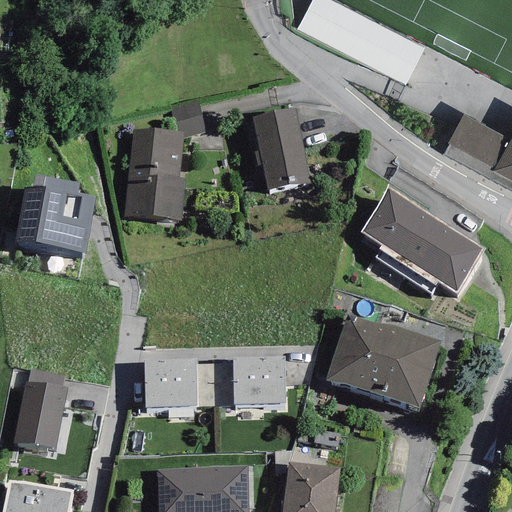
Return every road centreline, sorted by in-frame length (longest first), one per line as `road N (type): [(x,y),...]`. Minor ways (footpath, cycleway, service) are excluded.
road 1 (residential): [(255,0),(275,40),(306,70),(431,171),(511,216)]
road 2 (unknown): [(330,392),(408,424),(413,511)]
road 3 (tertiary): [(511,382),(464,511)]
